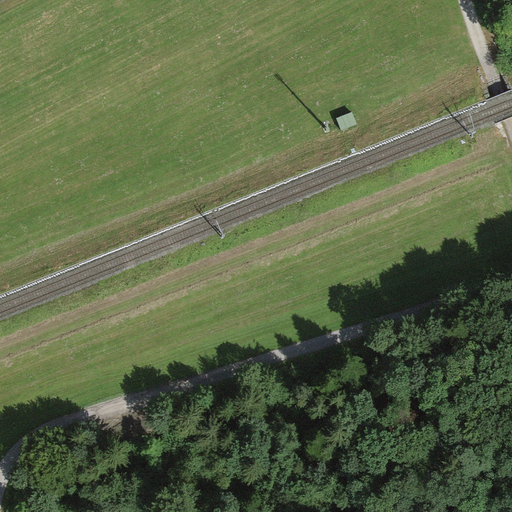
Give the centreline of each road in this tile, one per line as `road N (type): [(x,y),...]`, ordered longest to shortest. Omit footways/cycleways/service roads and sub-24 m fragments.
road 1 (track): [(511,287),(66,423),(30,438),(0,478)]
road 2 (track): [(511,120),(466,0)]
